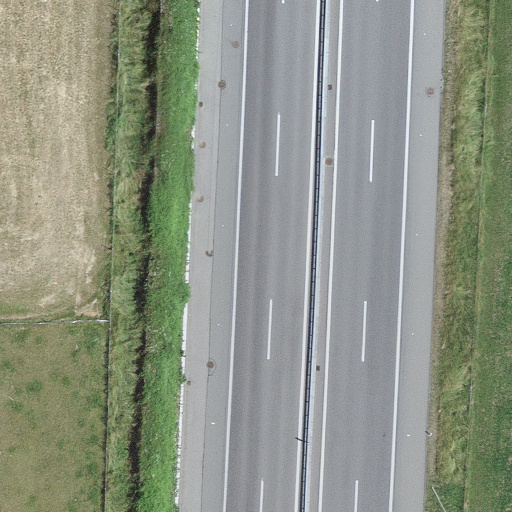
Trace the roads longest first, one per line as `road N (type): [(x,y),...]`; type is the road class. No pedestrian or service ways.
road 1 (motorway): [(281,0),(258,511)]
road 2 (motorway): [(355,511),(378,0)]
